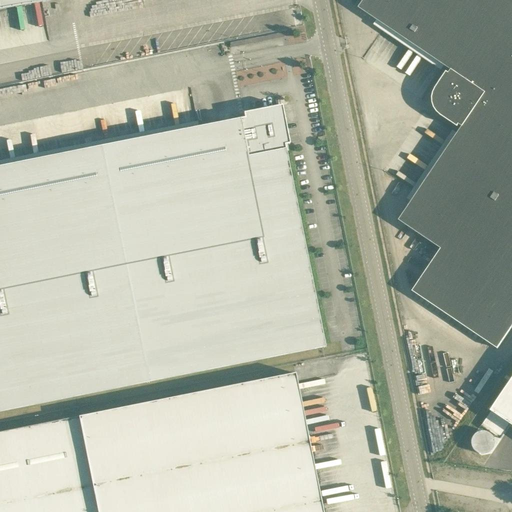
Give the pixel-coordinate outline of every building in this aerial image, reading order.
[(0,0),(0,9),(50,0),(0,0)] [(511,0),(363,0),(359,7),(451,70),(449,73),(447,72),(436,88),(434,93),(433,98),(433,103),(435,108),(438,112),(441,115),(458,127),(459,124),(462,126),(399,220),(441,248),(413,291),(498,348),(511,327),(511,0)] [(163,34),(165,50),(175,49),(173,33),(163,34)] [(284,145),(289,144),(282,105),(243,113),(244,118),(0,166),(0,411),(325,347),(284,145)] [(0,511),(322,511),(295,373),(0,432),(0,511)] [(491,411),(481,426),(500,439),(511,424),(511,379),(491,411)]
